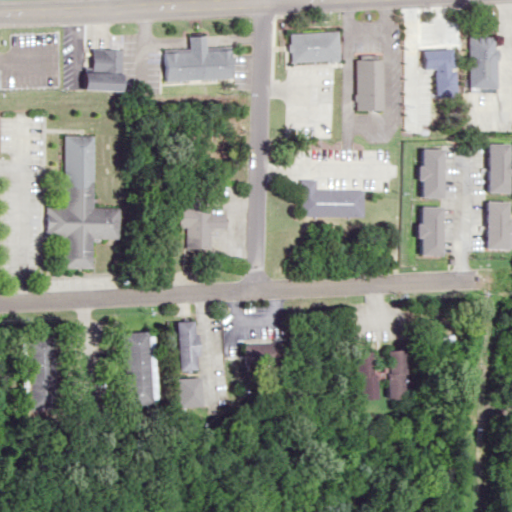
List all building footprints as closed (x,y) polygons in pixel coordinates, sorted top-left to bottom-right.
[(287,62),(336,61),(335,31),(287,32),(287,62)] [(231,78),(230,47),(205,47),(204,35),(188,35),(188,49),(161,50),(161,79),(231,78)] [(464,35),(462,89),(490,90),(492,36),(464,35)] [(451,45),(416,45),(416,69),(451,69),(451,45)] [(126,90),(126,74),(120,74),(120,49),(91,48),(90,70),(89,70),(88,89),(126,90)] [(354,109),(376,109),(376,58),(354,58),(354,109)] [(478,191),(501,191),(502,142),(478,142),(478,191)] [(436,148),(413,147),(411,196),(434,197),(436,148)] [(62,268),(90,268),(91,238),(117,238),(117,207),(91,207),(91,176),(63,176),(62,206),(44,206),(44,237),(62,237),(62,268)] [(314,189),(314,179),(297,179),(297,215),(362,215),(362,189),(314,189)] [(179,227),(184,227),(183,248),(207,248),(208,227),(223,228),(224,213),(208,213),(208,206),(197,206),(197,200),(179,199),(179,227)] [(475,249),(499,250),(500,200),(476,200),(475,249)] [(433,205),(411,205),(411,254),(433,254),(433,205)] [(196,320),(177,321),(179,371),(198,370),(196,320)] [(122,404),(155,403),(153,331),(120,332),(122,404)] [(23,409),(55,409),(54,336),(22,337),(23,409)] [(242,365),(282,365),(281,342),(241,342),(242,365)] [(404,397),(404,350),(389,350),(389,397),(404,397)] [(178,406),(202,406),(202,378),(178,378),(178,406)] [(362,399),(378,399),(378,380),(362,380),(362,399)]
